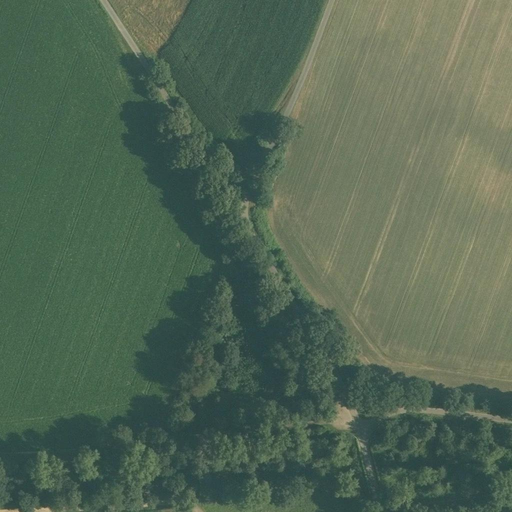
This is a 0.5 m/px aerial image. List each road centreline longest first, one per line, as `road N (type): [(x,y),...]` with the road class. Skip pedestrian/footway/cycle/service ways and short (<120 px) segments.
road 1 (track): [(0,455),(217,438),(355,416)]
road 2 (unclassified): [(234,205),(359,429)]
road 3 (unclassified): [(102,0),(234,205)]
road 4 (unclassified): [(234,205),(252,188),(289,111),(332,0)]
road 5 (track): [(0,511),(181,502),(198,511)]
road 6 (unclassified): [(511,419),(402,409),(359,429)]
road 7 (unclassified): [(384,511),(511,495)]
